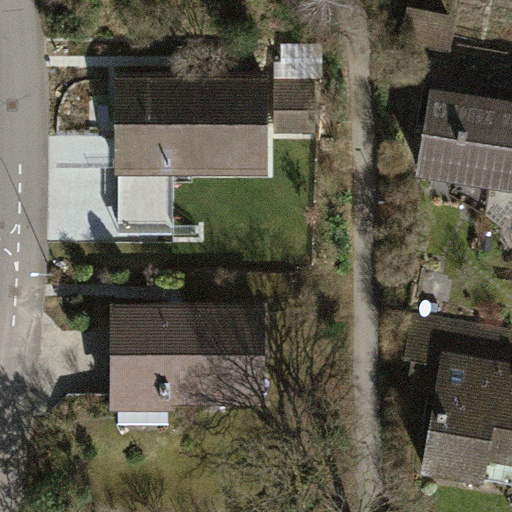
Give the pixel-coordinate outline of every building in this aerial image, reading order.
[(453,21),(413,13),(408,39),(447,47),(453,21)] [(319,48),(284,48),(284,84),(278,84),(278,129),(304,129),(304,84),(319,84),(319,48)] [(264,81),(121,81),(121,167),(264,167),(264,81)] [(511,179),(511,107),(435,94),(422,171),(491,182),(511,186),(511,179)] [(511,186),(491,182),(486,212),(504,225),(511,215),(511,186)] [(263,312),(116,312),(116,392),(162,392),(162,397),(262,397),(263,312)] [(511,333),(511,329),(418,313),(410,356),(418,357),(413,387),(440,392),(427,467),(482,477),(486,453),(511,457),(511,371),(506,370),(511,333)]
